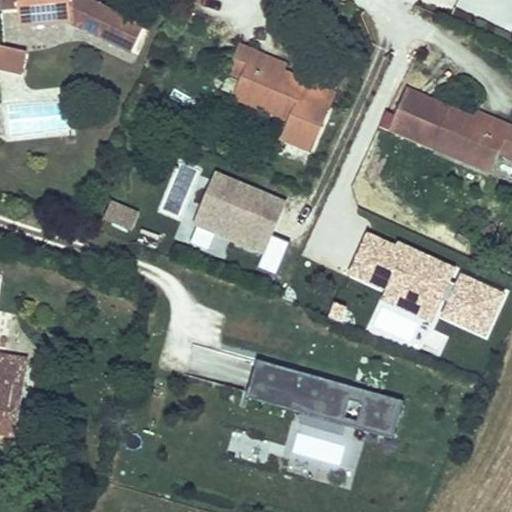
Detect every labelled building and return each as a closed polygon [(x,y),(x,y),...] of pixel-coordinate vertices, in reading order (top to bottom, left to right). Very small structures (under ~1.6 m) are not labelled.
[(0,0),(1,11),(17,10),(16,0),(0,0)] [(16,0),(17,10),(20,28),(72,23),(131,50),(142,25),(84,0),(16,0)] [(458,0),(422,0),(455,10),(458,0)] [(233,98),(286,121),(278,141),(304,152),(322,110),(295,99),(302,84),(274,71),(248,60),(252,52),(235,45),(223,73),(240,81),(233,98)] [(0,48),(0,69),(23,74),(27,54),(0,48)] [(274,71),(277,63),(252,52),(248,60),(274,71)] [(322,110),(329,95),(302,84),(295,99),(322,110)] [(470,121),(403,93),(386,132),(485,174),(493,155),(509,162),(511,154),(511,128),(505,126),(501,134),(470,121)] [(505,126),(473,112),(470,121),(501,134),(505,126)] [(201,171),(182,163),(164,208),(183,216),(201,171)] [(288,205),(216,174),(194,226),(266,256),(288,205)] [(137,213),(110,202),(104,216),(132,227),(137,213)] [(223,377),(227,352),(190,347),(186,372),(223,377)] [(0,433),(15,436),(30,361),(0,355),(0,433)] [(352,393),(353,388),(257,361),(246,400),(262,404),(264,398),(281,403),(279,409),(301,415),(302,409),(357,424),(355,431),(393,441),(404,403),(366,392),(365,396),(352,393)] [(281,403),(264,398),(262,404),(279,409),(281,403)] [(357,424),(302,409),(301,415),(355,431),(357,424)]
